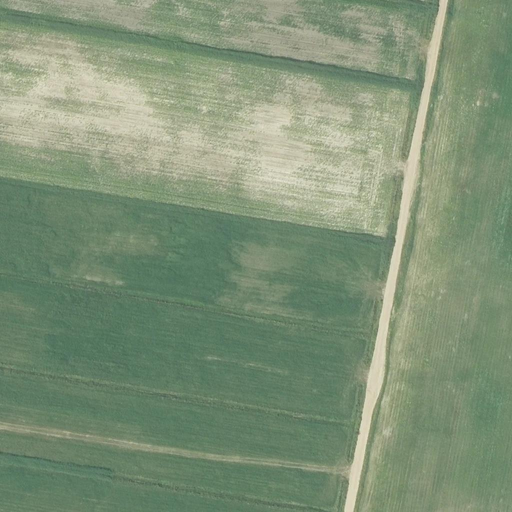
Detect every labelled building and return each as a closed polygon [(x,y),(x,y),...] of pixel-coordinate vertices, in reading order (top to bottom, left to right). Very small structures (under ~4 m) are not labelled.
[(143,280),(133,336),(154,340),(165,284),(169,284),(173,263),(144,257),(140,279),(143,280)] [(186,265),(182,287),(225,295),(226,291),(233,293),(231,300),(253,304),(258,275),(230,270),(229,273),(186,265)] [(291,287),(287,294),(304,304),(309,297),(291,287)] [(287,294),(283,300),(300,311),(304,304),(287,294)] [(283,300),(279,307),(296,318),(300,311),(283,300)] [(279,307),(275,313),(293,324),(296,318),(279,307)] [(355,356),(352,370),(390,381),(394,367),(395,367),(405,332),(404,332),(408,318),(369,307),(365,321),(364,321),(354,356),(355,356)] [(275,313),(271,320),(284,328),(288,331),(293,324),(275,313)] [(267,318),(259,333),(260,334),(275,343),(284,328),(271,320),(267,318)] [(176,324),(169,342),(176,345),(183,327),(176,324)] [(183,327),(176,345),(183,348),(190,330),(183,327)] [(190,330),(183,348),(190,351),(198,333),(190,330)] [(198,333),(190,351),(198,354),(205,336),(198,333)] [(260,334),(256,341),(273,351),(277,344),(275,343),(260,334)] [(205,336),(198,354),(205,357),(212,338),(205,336)] [(212,338),(205,357),(212,359),(219,341),(212,338)] [(219,341),(212,359),(219,362),(226,344),(219,341)] [(256,341),(253,347),(269,357),(273,351),(256,341)] [(226,344),(219,362),(226,365),(233,347),(226,344)] [(253,347),(249,354),(265,364),(269,357),(253,347)] [(249,354),(244,361),(261,371),(265,364),(249,354)] [(240,365),(237,370),(244,373),(247,369),(240,365)] [(309,373),(285,414),(297,421),(297,422),(322,437),(323,436),(335,443),(359,402),(347,395),(347,394),(322,379),(321,380),(309,373)] [(134,376),(114,413),(140,427),(141,426),(153,433),(173,396),(147,382),(147,383),(134,376)] [(185,419),(185,461),(199,461),(199,462),(229,462),(229,420),(214,420),(214,419),(185,419)] [(262,481),(260,511),(309,511),(311,484),(310,484),(311,470),(271,467),(270,482),(262,481)] [(116,475),(111,494),(119,496),(124,478),(116,475)] [(125,475),(120,494),(127,496),(133,477),(125,475)] [(133,477),(127,496),(135,498),(140,479),(133,477)] [(140,479),(135,498),(142,500),(147,481),(140,479)] [(147,481),(142,500),(150,502),(155,483),(147,481)] [(155,483),(150,502),(157,504),(162,485),(155,483)] [(182,500),(166,511),(178,511),(186,506),(182,500)]
